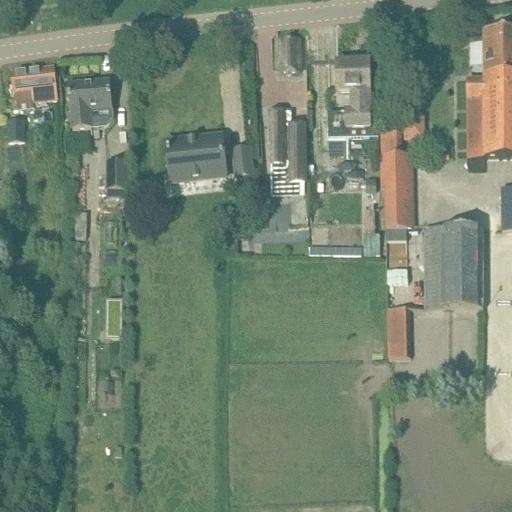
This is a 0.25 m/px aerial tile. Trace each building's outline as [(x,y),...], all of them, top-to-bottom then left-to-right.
[(502,233),(511,233),(511,29),(484,31),(485,82),(468,82),(468,102),(469,162),(501,162),(502,233)] [(299,41),(281,41),(282,75),(301,74),(300,61),(299,41)] [(346,115),(329,116),(329,142),(348,142),(378,141),(377,114),(371,115),(369,64),(337,64),(337,84),(338,94),(353,94),(353,113),(346,113),(346,115)] [(54,68),(11,73),(13,93),(15,93),(16,104),(18,104),(19,112),(34,110),(33,105),(40,104),(40,106),(47,106),(47,103),(58,102),(54,68)] [(110,83),(68,86),(69,106),(70,116),(69,116),(71,136),(91,135),(91,132),(106,131),(113,122),(113,113),(110,83)] [(302,185),(305,186),(305,126),(291,127),(291,114),(284,115),(284,114),(270,114),(270,167),(271,167),(271,185),(288,185),(302,185)] [(405,118),(405,143),(425,144),(426,119),(405,118)] [(22,123),(7,124),(8,146),(24,145),(22,123)] [(233,155),(224,156),(222,139),(167,145),(169,165),(172,185),(235,179),(233,155)] [(251,153),(233,155),(235,179),(253,177),(251,153)] [(387,234),(409,234),(408,157),(382,157),(382,192),(387,192),(387,234)] [(126,194),(126,166),(106,166),(106,194),(126,194)] [(379,194),(329,196),(329,210),(357,209),(358,231),(380,230),(379,194)] [(249,227),(224,228),(224,252),(236,252),(236,240),(249,240),(249,227)] [(424,313),(483,314),(484,232),(425,232),(424,313)] [(85,243),(85,234),(75,234),(74,243),(85,243)] [(121,298),(106,298),(105,346),(120,346),(121,298)] [(293,303),(277,303),(277,332),(293,332),(293,303)] [(410,314),(389,314),(390,363),(411,362),(410,314)]
